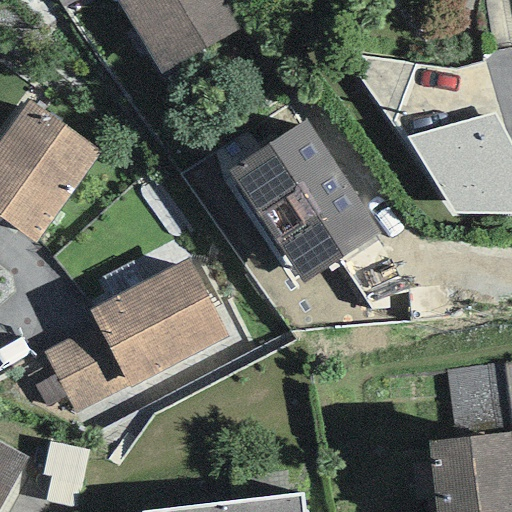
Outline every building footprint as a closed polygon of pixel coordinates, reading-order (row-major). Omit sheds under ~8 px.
[(242,0),(116,0),(160,75),(254,20),(242,0)] [(98,152),(28,102),(0,140),(0,220),(32,243),(98,152)] [(511,144),(496,113),(408,138),(453,217),(511,215),(511,144)] [(263,226),(341,176),(306,121),(228,170),(263,226)] [(341,176),(263,226),(302,287),(380,236),(341,176)] [(186,258),(88,310),(97,326),(128,385),(129,388),(227,336),(186,258)] [(128,385),(97,326),(44,354),(75,414),(128,385)] [(511,511),(511,455),(509,432),(416,441),(423,511),(511,511)] [(0,506),(26,459),(0,444),(0,506)] [(59,444),(45,502),(78,510),(93,452),(59,444)] [(152,511),(302,511),(301,496),(152,511)]
